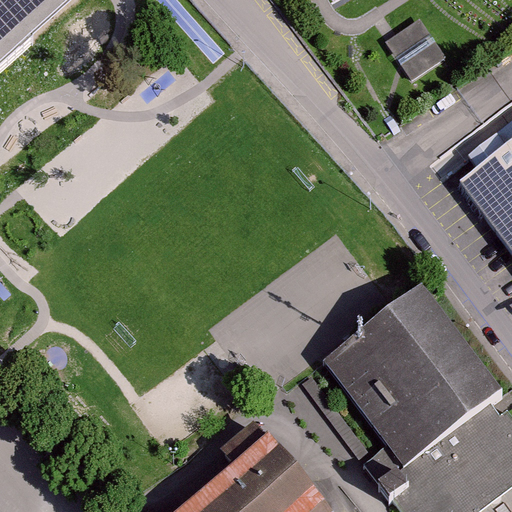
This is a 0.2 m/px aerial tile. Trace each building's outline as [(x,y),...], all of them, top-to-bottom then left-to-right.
[(0,0),(0,72),(81,0),(0,0)] [(445,62),(420,25),(388,47),(413,84),(445,62)] [(0,188),(115,83),(89,54),(0,134),(0,188)] [(473,170),(511,138),(511,124),(466,161),(473,170)] [(511,147),(462,184),(511,252),(511,147)] [(511,401),(511,393),(432,294),(331,374),(390,447),(361,470),(395,511),(484,511),(511,490),(511,424),(501,411),(511,401)] [(332,511),(281,449),(203,511),(332,511)]
